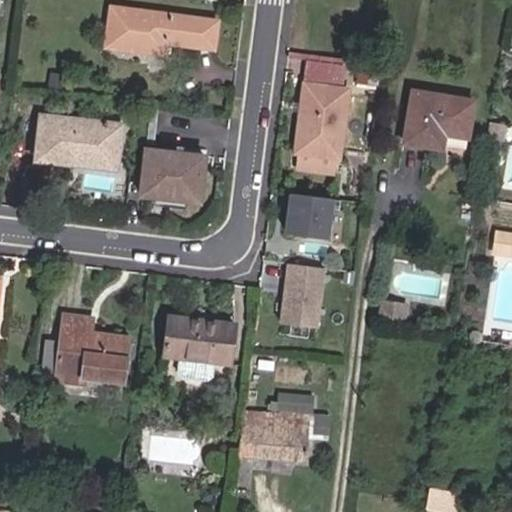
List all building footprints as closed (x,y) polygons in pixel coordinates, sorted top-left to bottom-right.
[(214,48),(217,24),(113,8),(108,45),(165,52),(167,42),(214,48)] [(307,83),(297,152),(303,152),(339,157),(347,89),(307,83)] [(445,133),(468,136),(474,101),(414,92),(407,141),(443,147),(445,133)] [(113,162),(117,125),(39,116),(34,157),(70,162),(71,157),(113,162)] [(504,125),(489,123),(487,137),(500,139),(500,135),(503,135),(504,125)] [(446,137),(445,150),(465,151),(466,139),(446,137)] [(202,202),(207,156),(149,151),(144,196),(202,202)] [(337,173),(339,157),(303,152),(301,168),(337,173)] [(116,189),(117,170),(89,168),(88,187),(116,189)] [(329,238),(334,199),(293,194),(288,233),(329,238)] [(511,239),(511,229),(502,228),(500,238),(511,239)] [(511,249),(511,239),(500,238),(499,248),(511,249)] [(319,327),(326,269),(290,264),(283,322),(319,327)] [(382,301),(380,315),(393,317),(395,303),(382,301)] [(393,317),(405,319),(407,305),(395,303),(393,317)] [(91,318),(65,315),(62,342),(58,372),(57,379),(83,383),(84,376),(123,380),(127,338),(89,333),(91,318)] [(230,363),(234,323),(171,315),(166,355),(230,363)] [(45,370),(58,372),(62,342),(48,341),(45,370)] [(282,416),(245,413),(240,455),(306,460),(311,400),(283,398),(282,416)]
